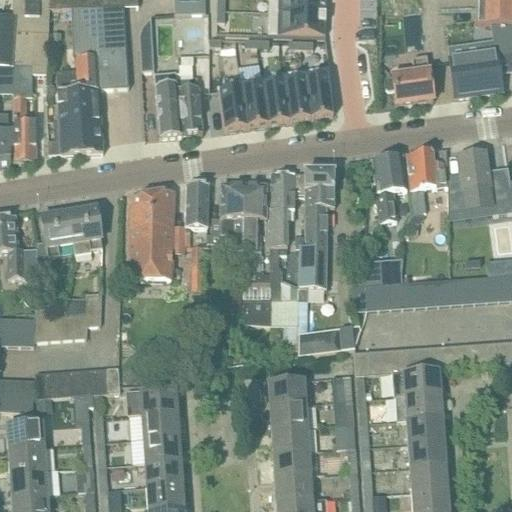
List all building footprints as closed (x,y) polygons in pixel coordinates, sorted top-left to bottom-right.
[(0,0),(0,93),(13,93),(13,69),(29,69),(29,78),(46,78),(49,13),(49,0),(0,0)] [(49,0),(49,13),(137,11),(136,0),(49,0)] [(204,0),(173,0),(174,18),(205,18),(204,0)] [(267,0),(267,16),(325,17),(325,0),(267,0)] [(511,0),(477,0),(477,27),(492,27),(511,27),(511,0)] [(216,2),(216,14),(224,15),(224,3),(216,2)] [(48,147),(48,158),(60,158),(60,160),(102,158),(99,94),(128,92),(124,11),(70,15),(72,50),(80,50),(81,60),(76,61),(77,81),(69,81),(68,78),(54,79),(55,90),(62,90),(62,94),(56,95),(58,124),(53,124),(54,147),(48,147)] [(216,14),(216,26),(224,27),(224,15),(216,14)] [(267,16),(267,39),(324,40),(325,17),(267,16)] [(153,74),(150,21),(142,30),(138,39),(141,75),(153,74)] [(479,54),(448,59),(454,102),(501,96),(496,58),(511,55),(511,27),(492,27),(494,41),(477,43),(479,54)] [(208,43),(208,51),(220,51),(221,43),(208,43)] [(244,44),(244,52),(256,52),(256,44),(244,44)] [(256,44),(256,52),(268,52),(269,44),(256,44)] [(288,45),(288,53),(300,53),(300,45),(288,45)] [(300,45),(300,53),(312,53),(312,45),(300,45)] [(386,80),(384,82),(385,90),(387,92),(393,91),(396,110),(432,105),(426,61),(410,63),(412,75),(391,77),(391,79),(386,80)] [(182,140),(177,84),(176,84),(175,67),(154,69),(160,142),(182,140)] [(13,69),(13,93),(13,167),(35,167),(34,125),(25,125),(25,102),(30,102),(29,78),(29,69),(13,69)] [(328,70),(303,74),(310,123),(333,120),(329,98),(332,98),(328,70)] [(303,74),(281,77),(289,126),(310,123),(303,74)] [(261,80),(260,80),(267,129),(289,126),(281,77),(280,77),(281,82),(262,84),(261,80)] [(260,80),(239,83),(246,132),(267,129),(260,80)] [(177,84),(182,140),(202,139),(197,82),(177,84)] [(238,88),(217,91),(223,136),(246,132),(239,83),(238,83),(238,88)] [(0,173),(10,173),(10,167),(8,134),(7,135),(7,118),(0,118),(0,173)] [(446,153),(430,156),(435,191),(444,190),(444,179),(446,179),(446,153)] [(435,191),(430,156),(405,159),(413,218),(425,217),(421,193),(435,191)] [(459,177),(446,179),(444,179),(444,190),(446,189),(447,214),(465,214),(462,194),(488,191),(492,218),(511,215),(511,207),(510,192),(505,193),(503,178),(488,180),(485,157),(457,161),(459,177)] [(406,193),(404,179),(402,159),(370,164),(379,227),(395,225),(390,195),(406,193)] [(303,176),(303,178),(303,214),(303,241),(303,253),(297,253),(297,292),(297,303),(307,303),(307,293),(326,293),(326,212),(333,212),(333,176),(303,176)] [(303,214),(303,178),(270,178),(270,227),(266,227),(266,253),(269,253),(286,252),(286,225),(286,214),(294,214),(303,214)] [(185,189),(185,209),(185,230),(207,231),(208,189),(185,189)] [(243,256),(243,189),(221,189),(220,224),(211,223),(211,240),(230,240),(230,256),(232,256),(232,276),(243,276),(243,256)] [(266,190),(243,189),(243,256),(243,276),(260,276),(261,256),(256,255),(256,223),(265,223),(266,190)] [(173,195),(129,201),(129,283),(174,283),(173,195)] [(68,217),(73,248),(88,246),(89,254),(102,252),(95,213),(68,217)] [(73,248),(68,217),(41,221),(45,246),(37,247),(36,273),(51,271),(50,261),(60,259),(58,250),(73,248)] [(23,283),(24,254),(19,254),(15,220),(0,221),(0,256),(8,256),(7,283),(23,283)] [(406,227),(405,238),(417,239),(418,228),(406,227)] [(201,272),(202,251),(193,250),(192,272),(201,272)] [(286,252),(269,253),(269,279),(271,279),(271,303),(274,303),(297,303),(297,292),(281,285),(281,278),(278,274),(278,258),(286,258),(286,252)] [(511,305),(509,280),(497,281),(499,305),(511,305)] [(499,305),(497,281),(485,282),(487,306),(499,305)] [(475,307),(473,282),(461,283),(463,308),(475,307)] [(487,306),(485,282),(473,282),(475,307),(487,306)] [(463,308),(461,283),(449,284),(451,309),(463,308)] [(451,309),(449,284),(437,285),(439,310),(451,309)] [(439,310),(437,285),(425,286),(427,311),(439,310)] [(427,311),(425,286),(413,287),(414,312),(427,311)] [(414,312),(413,287),(401,288),(402,312),(414,312)] [(390,313),(389,288),(377,289),(378,314),(390,313)] [(402,312),(401,288),(389,288),(390,313),(402,312)] [(378,314),(377,289),(364,290),(366,315),(378,314)] [(366,315),(364,290),(351,291),(353,316),(366,315)] [(62,318),(62,344),(87,342),(86,330),(100,329),(101,298),(85,297),(84,317),(62,318)] [(271,330),(271,303),(245,303),(244,330),(271,330)] [(296,335),(297,303),(274,303),(271,303),(271,330),(284,330),(284,362),(296,362),(296,335)] [(49,319),(51,319),(51,313),(36,314),(35,346),(48,345),(49,319)] [(62,318),(51,319),(49,319),(48,345),(62,344),(62,318)] [(7,325),(6,350),(19,350),(20,326),(7,325)] [(20,326),(19,350),(33,350),(33,346),(34,326),(20,326)] [(358,329),(296,335),(296,362),(354,353),(359,335),(360,334),(358,329)] [(511,363),(511,345),(498,346),(500,369),(511,368),(511,363)] [(500,369),(498,346),(486,347),(487,370),(500,369)] [(480,347),(467,348),(469,372),(481,371),(480,347)] [(467,348),(454,349),(456,373),(469,372),(467,348)] [(454,349),(442,350),(444,373),(456,373),(454,349)] [(442,350),(429,351),(431,374),(438,374),(444,373),(442,350)] [(429,351),(417,352),(418,375),(431,374),(429,351)] [(417,352),(404,353),(406,376),(418,375),(417,352)] [(392,353),(379,354),(381,378),(390,377),(393,377),(392,353)] [(406,376),(404,353),(392,353),(393,377),(406,376)] [(381,378),(379,354),(366,355),(368,379),(381,378)] [(368,379),(366,355),(354,356),(356,380),(364,379),(368,379)] [(105,373),(107,398),(119,397),(117,372),(105,373)] [(95,399),(94,373),(82,374),(84,400),(86,400),(93,400),(95,399)] [(105,373),(94,373),(95,399),(101,399),(107,398),(105,373)] [(84,400),(82,374),(70,375),(72,401),(78,401),(84,400)] [(392,402),(404,401),(440,398),(438,374),(431,374),(418,375),(406,376),(393,377),(390,377),(392,402)] [(72,401),(70,375),(58,376),(60,402),(72,401)] [(58,376),(47,377),(49,403),(50,403),(60,402),(58,376)] [(49,403),(47,377),(34,378),(36,404),(49,403)] [(364,379),(356,380),(357,404),(365,404),(364,379)] [(343,405),(351,405),(349,380),(341,381),(343,405)] [(269,411),(305,408),(303,383),(267,386),(269,411)] [(7,384),(6,416),(19,416),(20,384),(7,384)] [(20,384),(19,416),(32,417),(34,385),(20,384)] [(140,420),(177,418),(175,393),(139,395),(140,420)] [(442,422),(440,398),(404,401),(392,402),(393,426),(406,425),(442,422)] [(101,399),(95,399),(93,400),(95,423),(102,423),(101,399)] [(86,400),(84,400),(78,401),(82,449),(90,448),(86,400)] [(49,403),(36,404),(37,416),(51,415),(50,403),(49,403)] [(365,404),(357,404),(359,428),(367,428),(367,427),(375,427),(373,403),(365,404)] [(351,405),(343,405),(345,429),(353,429),(351,405)] [(305,408),(269,411),(270,435),(307,432),(305,408)] [(177,418),(140,420),(142,444),(179,442),(177,418)] [(442,422),(406,425),(407,449),(443,446),(442,422)] [(104,447),(102,423),(95,423),(96,448),(104,447)] [(7,454),(44,451),(42,426),(5,429),(7,454)] [(369,451),(367,428),(359,428),(361,452),(369,451)] [(353,429),(345,429),(347,453),(355,453),(353,429)] [(307,432),(270,435),(272,458),(308,456),(307,432)] [(180,465),(179,442),(142,444),(144,468),(180,465)] [(445,470),(443,446),(407,449),(409,473),(445,470)] [(104,447),(96,448),(98,471),(106,470),(106,469),(114,468),(112,447),(104,447)] [(90,448),(82,449),(84,472),(92,471),(90,448)] [(45,475),(44,451),(7,454),(9,477),(45,475)] [(370,475),(369,451),(361,452),(363,476),(370,475)] [(356,477),(355,453),(347,453),(348,477),(356,477)] [(308,456),(272,458),(274,482),(310,480),(308,456)] [(182,489),(180,465),(144,468),(146,491),(182,489)] [(106,470),(98,471),(100,495),(108,494),(106,470)] [(447,494),(445,470),(409,473),(411,497),(447,494)] [(93,496),(92,471),(84,472),(85,496),(93,496)] [(47,500),(45,475),(9,477),(11,502),(47,500)] [(372,499),(370,475),(363,476),(364,500),(372,499)] [(356,477),(348,477),(350,501),(358,501),(356,477)] [(310,480),(274,482),(275,506),(312,504),(310,480)] [(183,511),(182,489),(146,491),(146,511),(183,511)] [(108,511),(108,494),(100,495),(100,511),(108,511)] [(448,511),(447,494),(411,497),(411,511),(448,511)] [(94,511),(93,496),(85,496),(86,511),(94,511)] [(373,511),(372,499),(364,500),(365,511),(373,511)] [(47,511),(47,500),(11,502),(11,511),(47,511)] [(358,511),(358,501),(350,501),(350,511),(358,511)]
